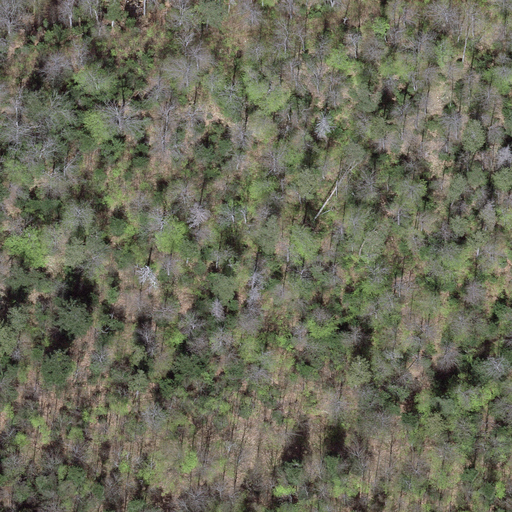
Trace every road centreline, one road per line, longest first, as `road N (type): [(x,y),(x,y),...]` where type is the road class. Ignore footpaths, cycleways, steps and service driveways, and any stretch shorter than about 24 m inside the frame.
road 1 (track): [(0,73),(59,54),(275,37),(424,0)]
road 2 (track): [(113,511),(321,444),(511,476)]
road 3 (track): [(0,447),(321,444)]
